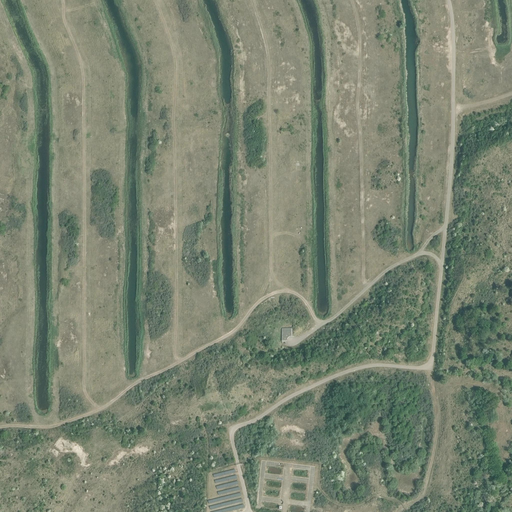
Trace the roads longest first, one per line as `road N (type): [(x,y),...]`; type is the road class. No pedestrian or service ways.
road 1 (unclassified): [(248,511),(234,428),(348,371),(430,368),(455,117),(447,0)]
road 2 (track): [(97,409),(83,388),(83,73),(63,0)]
road 3 (track): [(0,427),(52,426),(102,407),(231,332),(276,291),(303,298),(319,327)]
road 4 (track): [(180,361),(177,69),(156,0)]
road 5 (track): [(251,0),(269,66),(272,276),(287,291)]
road 6 (track): [(367,289),(360,45),(350,0)]
